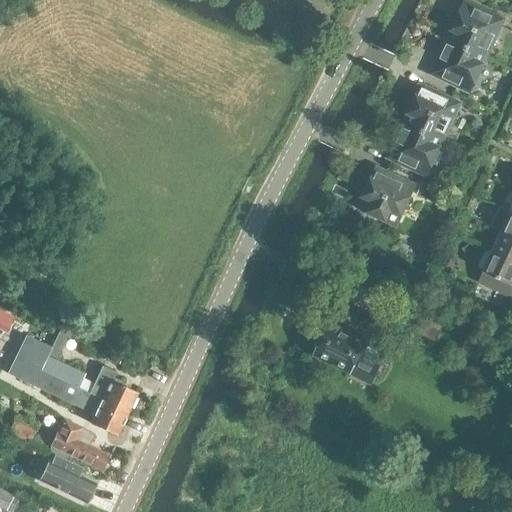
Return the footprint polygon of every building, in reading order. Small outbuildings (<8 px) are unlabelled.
[(487,55),(504,20),(465,1),(448,37),(487,55)] [(470,91),(487,55),(448,37),(431,72),(470,91)] [(444,139),(461,103),(422,84),(405,120),(444,139)] [(427,175),(444,139),(405,120),(388,156),(427,175)] [(397,225),(416,185),(378,167),(359,207),(397,225)] [(423,181),(418,194),(442,206),(448,193),(423,181)] [(511,233),(511,211),(501,206),(492,225),(504,230),(511,233)] [(511,233),(504,230),(495,250),(511,258),(511,233)] [(511,296),(511,258),(495,250),(480,282),(511,296)] [(434,338),(445,316),(419,303),(409,325),(434,338)] [(85,335),(88,325),(67,318),(64,328),(85,335)] [(349,333),(330,324),(324,338),(319,339),(316,345),(318,349),(317,352),(352,369),(349,374),(371,384),(389,347),(351,328),(349,333)] [(479,355),(488,339),(469,329),(460,345),(479,355)] [(34,366),(32,370),(40,374),(77,392),(84,378),(85,375),(48,358),(43,370),(34,366)] [(95,382),(88,397),(127,414),(129,410),(136,393),(120,386),(119,385),(120,384),(121,382),(119,381),(113,379),(115,374),(102,367),(95,382)] [(32,370),(27,382),(35,386),(82,408),(96,414),(91,424),(117,436),(127,414),(88,397),(77,392),(40,374),(32,370)] [(29,446),(37,429),(14,419),(6,435),(29,446)] [(51,448),(48,455),(54,458),(57,459),(57,458),(66,462),(69,456),(101,471),(107,456),(89,448),(77,442),(82,430),(82,429),(63,420),(51,448)] [(34,450),(23,444),(20,451),(30,457),(34,450)] [(47,461),(39,480),(57,489),(86,503),(94,486),(94,484),(79,477),(82,470),(70,464),(66,462),(57,458),(57,459),(54,458),(51,463),(47,461)] [(0,506),(10,511),(11,511),(18,498),(0,488),(0,506)]
